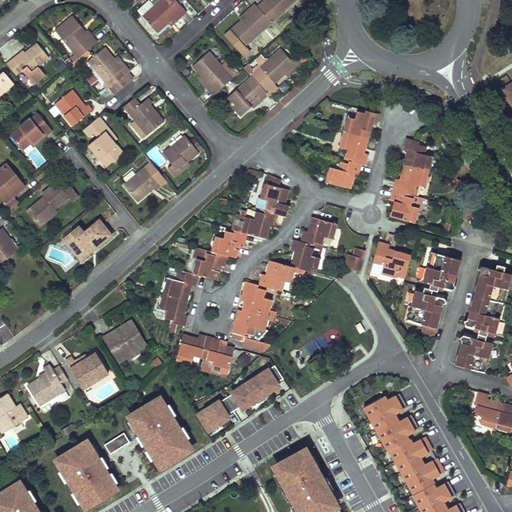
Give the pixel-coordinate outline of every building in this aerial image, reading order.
[(148,0),(137,10),(157,33),(169,22),(168,22),(177,13),(180,17),(186,11),(180,4),(176,0),(160,0),(155,5),(150,0),(148,0)] [(262,12),(272,22),(296,0),(269,0),(267,3),(265,0),(258,7),(262,12)] [(246,13),(240,18),(241,20),(242,21),(247,17),(252,21),(262,12),(258,7),(255,4),(246,13)] [(224,35),(244,57),(251,51),(246,46),(272,22),(262,12),(252,21),(247,17),(242,21),(241,20),(224,35)] [(177,13),(168,22),(169,22),(171,25),(176,20),(180,17),(177,13)] [(55,29),(78,58),(79,57),(88,49),(89,49),(84,42),(75,32),(82,27),(78,22),(72,15),(55,29)] [(82,27),(75,32),(84,42),(92,36),(87,31),(86,32),(82,27)] [(92,36),(84,42),(89,49),(97,42),(92,36)] [(45,75),(39,66),(49,58),(37,42),(25,52),(20,56),(18,54),(7,63),(16,75),(22,70),(34,84),(45,75)] [(88,61),(115,94),(127,84),(122,78),(126,74),(114,59),(115,59),(115,58),(105,47),(88,61)] [(252,76),(266,91),(274,84),(286,73),(285,73),(294,64),(291,60),(280,48),(259,67),(251,75),(252,76)] [(88,49),(79,57),(81,60),(91,53),(88,49)] [(221,88),(233,78),(238,72),(227,60),(222,65),(209,51),(192,66),(202,77),(203,76),(212,86),(216,82),(221,88)] [(117,56),(115,58),(115,59),(114,59),(126,74),(122,78),(127,84),(133,79),(128,73),(130,71),(123,63),(117,56)] [(295,56),(291,60),(294,64),(285,73),(286,73),(288,76),(302,63),(295,56)] [(1,74),(0,73),(0,95),(14,84),(4,71),(1,74)] [(91,71),(85,76),(92,84),(98,79),(91,71)] [(202,77),(200,79),(203,83),(214,95),(221,88),(216,82),(212,86),(203,76),(202,77)] [(226,100),(241,116),(252,106),(246,101),(256,92),(262,99),(268,94),(267,93),(266,91),(252,76),(226,100)] [(274,84),(266,91),(267,93),(276,86),(274,84)] [(503,89),(508,97),(511,95),(511,84),(503,89)] [(55,104),(73,126),(84,116),(76,107),(82,101),(72,90),(55,104)] [(256,92),(246,101),(252,106),(256,102),(258,103),(262,99),(256,92)] [(123,107),(135,120),(147,135),(164,121),(155,109),(148,114),(140,104),(134,98),(123,107)] [(148,98),(140,104),(148,114),(155,109),(151,104),(152,103),(148,98)] [(86,106),(82,101),(76,107),(84,116),(91,110),(87,105),(86,106)] [(343,131),(369,139),(370,135),(369,134),(370,130),(367,129),(368,123),(372,124),(376,125),(379,114),(366,110),(366,113),(357,111),(356,115),(355,119),(347,116),(346,121),(345,121),(344,127),(343,131)] [(10,134),(23,150),(32,143),(44,134),(46,136),(52,131),(38,112),(10,134)] [(83,130),(89,137),(94,133),(105,124),(99,117),(83,130)] [(135,120),(132,123),(144,137),(147,135),(135,120)] [(105,124),(94,133),(98,137),(105,131),(113,141),(114,141),(116,139),(105,124)] [(88,145),(106,167),(124,152),(114,141),(113,141),(105,131),(98,137),(88,145)] [(352,162),(362,164),(365,165),(368,154),(364,153),(360,152),(362,146),(366,147),(367,142),(368,143),(369,139),(343,131),(342,136),(341,136),(340,142),(339,147),(347,149),(346,153),(345,156),(353,159),(352,162)] [(44,134),(32,143),(33,146),(41,140),(46,136),(44,134)] [(185,135),(163,153),(172,164),(167,168),(174,177),(179,173),(176,169),(186,161),(187,162),(188,161),(199,152),(185,135)] [(403,164),(429,171),(430,167),(432,161),(431,161),(433,157),(424,154),(426,150),(426,151),(427,147),(419,144),(419,142),(406,138),(404,149),(408,150),(411,151),(410,157),(406,156),(405,161),(404,161),(403,164)] [(340,161),(332,159),(330,167),(338,169),(339,165),(340,161)] [(164,177),(151,161),(123,184),(138,202),(150,192),(144,185),(154,178),(158,182),(164,177)] [(187,162),(186,161),(176,169),(179,173),(185,167),(190,164),(188,161),(187,162)] [(326,182),(351,189),(352,185),(352,184),(353,180),(349,179),(351,173),(355,174),(359,175),(362,164),(352,162),(349,161),(348,163),(340,161),(339,165),(338,169),(330,167),(329,171),(328,171),(326,177),(327,177),(326,182)] [(7,164),(5,166),(15,179),(17,177),(7,164)] [(402,169),(403,169),(401,173),(405,174),(404,180),(400,179),(396,178),(393,189),(406,193),(407,190),(415,192),(416,188),(415,188),(416,184),(419,185),(425,186),(426,182),(428,176),(427,176),(429,171),(403,164),(402,169)] [(0,169),(0,193),(6,201),(3,203),(10,210),(19,202),(13,195),(25,186),(17,177),(15,179),(5,166),(0,169)] [(281,180),(268,174),(264,183),(279,187),(281,180)] [(154,178),(144,185),(150,192),(155,188),(156,189),(166,181),(164,177),(158,182),(154,178)] [(30,215),(39,226),(54,214),(51,211),(54,209),(68,197),(72,201),(78,195),(68,183),(62,188),(57,181),(42,194),(44,196),(34,205),(38,208),(30,215)] [(290,190),(279,187),(264,183),(263,187),(262,187),(261,193),(261,194),(260,198),(268,200),(265,210),(277,214),(286,216),(289,205),(285,204),(281,203),(283,197),(287,198),(288,194),(289,194),(290,190)] [(390,200),(394,201),(398,202),(396,209),(392,207),(391,212),(390,212),(389,216),(415,223),(416,218),(417,218),(418,212),(419,208),(421,208),(424,198),(416,196),(414,195),(406,193),(393,189),(390,200)] [(257,208),(265,210),(268,200),(260,198),(257,208)] [(34,205),(27,211),(30,215),(38,208),(34,205)] [(242,231),(247,233),(267,238),(268,234),(269,230),(265,228),(267,222),(270,223),(275,225),(277,214),(265,210),(257,208),(256,208),(256,211),(247,208),(247,211),(241,209),(240,215),(246,216),(245,221),(244,221),(242,227),(243,227),(242,231)] [(240,215),(237,214),(233,229),(234,230),(242,231),(243,227),(242,227),(244,221),(245,221),(246,216),(240,215)] [(337,224),(312,217),(311,217),(310,221),(311,221),(310,225),(313,226),(312,232),(308,231),(304,230),(301,241),(306,243),(314,245),(314,242),(323,244),(324,240),(323,240),(325,236),(333,239),(334,234),(335,235),(336,228),(337,224)] [(64,239),(79,258),(88,250),(85,248),(92,242),(96,248),(106,240),(112,235),(99,219),(84,232),(79,226),(64,239)] [(0,261),(16,249),(2,229),(0,230),(0,261)] [(234,232),(225,230),(224,234),(225,234),(224,238),(215,236),(214,240),(212,246),(213,246),(211,251),(216,252),(229,255),(237,258),(238,254),(237,253),(239,249),(235,248),(236,242),(240,243),(244,244),(247,233),(242,231),(234,230),(234,232)] [(317,268),(318,268),(319,262),(320,258),(312,255),(313,251),(313,252),(314,248),(306,245),(306,243),(301,241),(294,239),(291,250),(295,251),(299,253),(297,258),(293,257),(292,262),(291,262),(290,266),(305,270),(316,273),(317,268)] [(88,250),(79,258),(81,260),(96,248),(92,242),(85,248),(88,250)] [(411,255),(406,254),(406,253),(399,251),(399,252),(394,250),(393,254),(387,253),(388,249),(389,244),(378,242),(375,255),(378,255),(376,262),(376,263),(375,264),(379,265),(379,264),(383,265),(381,274),(385,275),(392,277),(392,276),(396,278),(397,276),(400,277),(400,278),(404,279),(411,255)] [(194,258),(197,259),(196,263),(195,262),(193,269),(194,269),(193,273),(199,275),(218,280),(220,276),(219,276),(220,271),(216,270),(218,264),(222,265),(226,266),(229,255),(216,252),(211,251),(200,248),(197,247),(194,258)] [(423,281),(427,282),(426,288),(429,288),(432,289),(434,290),(436,285),(439,286),(452,289),(455,286),(454,284),(460,260),(457,259),(431,251),(423,281)] [(348,268),(360,271),(364,258),(358,257),(353,256),(351,255),(348,268)] [(194,258),(190,257),(186,272),(193,273),(194,269),(193,269),(195,262),(196,263),(197,259),(194,258)] [(272,285),(283,288),(285,281),(291,282),(292,278),(293,278),(294,272),(304,275),(305,270),(290,266),(269,260),(268,264),(269,264),(267,269),(271,270),(270,276),(266,275),(262,274),(259,285),(272,288),(272,285)] [(511,270),(511,268),(500,265),(498,270),(495,269),(482,266),(478,268),(480,271),(474,295),(503,303),(507,288),(511,274),(511,270)] [(170,270),(169,270),(166,282),(165,282),(163,288),(164,288),(163,293),(189,299),(190,295),(189,295),(190,291),(186,290),(188,284),(192,285),(196,286),(199,275),(193,273),(186,272),(170,267),(170,270)] [(242,308),(268,315),(269,310),(270,310),(271,304),(272,300),(264,297),(266,290),(258,287),(259,285),(246,281),(243,292),(247,293),(251,294),(249,300),(245,299),(244,304),(243,304),(242,308)] [(429,288),(426,288),(421,286),(420,291),(415,290),(407,320),(423,324),(421,333),(434,337),(443,303),(446,302),(445,298),(431,294),(428,294),(429,288)] [(172,322),(185,326),(188,315),(184,314),(180,313),(182,307),(186,308),(187,303),(188,304),(189,299),(163,293),(162,297),(161,297),(159,303),(160,303),(159,308),(167,310),(166,314),(164,317),(173,320),(172,322)] [(503,303),(474,295),(467,320),(464,321),(466,325),(479,329),(482,329),(481,335),(494,338),(503,303)] [(236,317),(232,332),(233,333),(245,336),(245,333),(254,335),(256,328),(264,330),(265,325),(265,326),(267,319),(266,319),(268,315),(242,308),(241,312),(238,311),(236,317)] [(146,345),(131,320),(117,329),(119,332),(113,336),(111,333),(104,337),(119,362),(127,357),(138,350),(146,345)] [(197,356),(201,357),(204,358),(210,337),(199,334),(198,338),(197,342),(191,340),(192,336),(187,335),(187,334),(183,333),(176,359),(181,360),(180,361),(187,362),(191,363),(194,355),(197,356)] [(494,338),(481,335),(480,340),(477,339),(463,335),(459,338),(462,340),(455,365),(485,373),(494,338)] [(307,345),(313,356),(328,347),(322,336),(307,345)] [(204,358),(207,358),(207,359),(210,360),(211,359),(214,360),(212,369),(217,370),(216,371),(223,372),(227,373),(234,348),(234,347),(230,346),(230,347),(225,346),(224,349),(218,348),(219,344),(221,340),(210,337),(204,358)] [(129,359),(140,352),(138,350),(127,357),(129,359)] [(77,364),(75,361),(72,357),(65,361),(82,389),(109,373),(96,352),(87,358),(77,364)] [(77,364),(87,358),(85,354),(75,361),(77,364)] [(227,376),(227,373),(223,372),(216,371),(217,370),(212,369),(214,360),(211,359),(210,360),(207,359),(207,358),(204,358),(201,369),(227,376)] [(43,368),(47,374),(27,386),(39,405),(65,389),(62,383),(54,370),(50,364),(43,368)] [(54,370),(62,383),(68,379),(60,366),(54,370)] [(269,368),(198,417),(214,439),(283,391),(269,368)] [(474,405),(477,405),(475,414),(479,415),(479,414),(483,415),(481,424),(485,425),(485,426),(491,427),(496,428),(503,402),(499,401),(498,401),(494,400),(493,404),(487,403),(488,399),(489,395),(478,392),(474,405)] [(15,406),(7,393),(0,397),(0,423),(5,431),(28,417),(20,403),(15,406)] [(385,396),(363,406),(423,511),(465,511),(424,436),(400,393),(388,400),(385,396)] [(163,396),(128,418),(159,474),(195,451),(163,396)] [(496,428),(500,429),(500,430),(506,431),(511,432),(511,431),(511,427),(511,409),(510,409),(511,405),(506,404),(507,403),(503,402),(496,428)] [(89,440),(55,461),(85,511),(120,491),(89,440)] [(308,446),(270,465),(295,511),(337,511),(341,510),(308,446)] [(42,511),(23,479),(0,493),(0,511),(42,511)]
